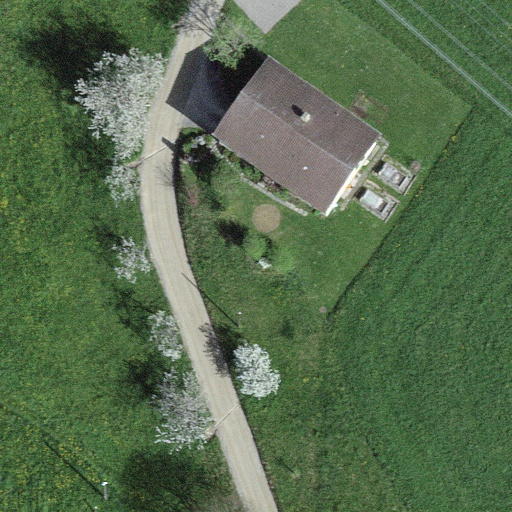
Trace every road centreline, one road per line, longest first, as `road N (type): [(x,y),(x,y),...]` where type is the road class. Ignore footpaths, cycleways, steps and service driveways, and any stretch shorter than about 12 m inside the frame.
road 1 (track): [(211,0),(165,127),(160,207),(264,511)]
road 2 (track): [(0,399),(174,511)]
